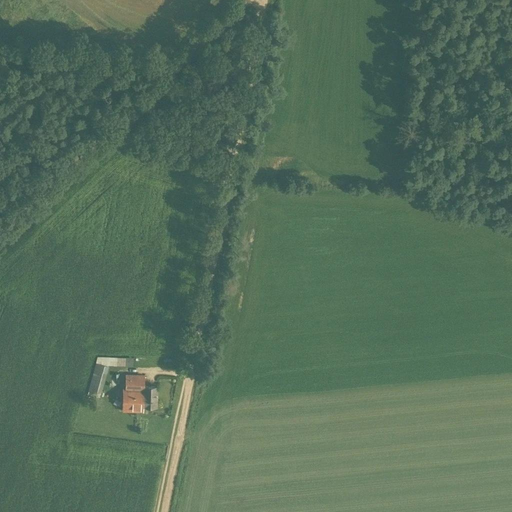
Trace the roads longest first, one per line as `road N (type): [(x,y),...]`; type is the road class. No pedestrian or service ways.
road 1 (track): [(266,0),(165,511)]
road 2 (tertiary): [(0,233),(244,0)]
